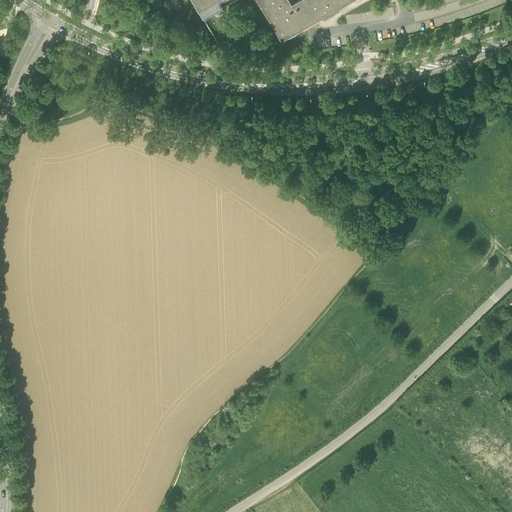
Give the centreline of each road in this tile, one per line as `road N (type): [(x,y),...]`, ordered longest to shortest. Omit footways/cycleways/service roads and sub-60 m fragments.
road 1 (tertiary): [(50,20),(155,67),(265,86),(382,77),(511,37)]
road 2 (unclassified): [(232,511),(381,406),(511,281)]
